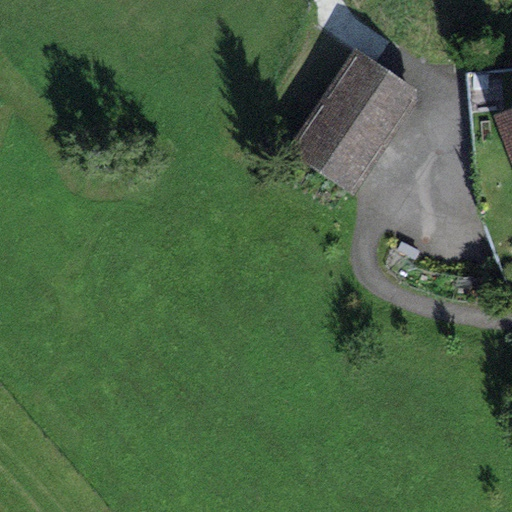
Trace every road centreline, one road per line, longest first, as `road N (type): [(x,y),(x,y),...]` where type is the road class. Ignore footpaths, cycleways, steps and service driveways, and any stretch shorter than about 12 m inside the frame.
road 1 (residential): [(416,203),(436,71),(354,20),(338,0)]
road 2 (track): [(416,203),(371,225),(367,266),(392,292),(511,323)]
